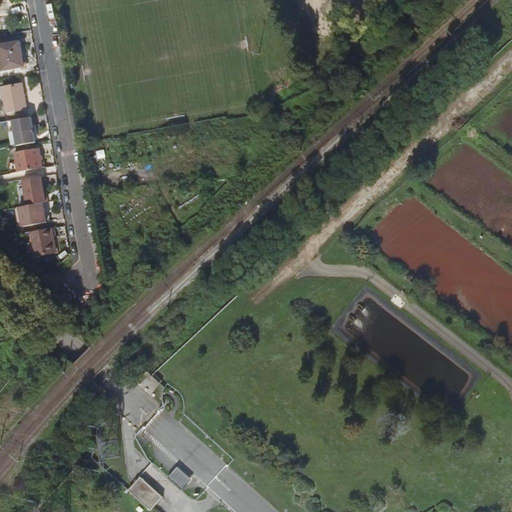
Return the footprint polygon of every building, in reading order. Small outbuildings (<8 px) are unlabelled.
[(0,44),(4,69),(26,66),(22,40),(0,44)] [(4,86),(9,112),(29,109),(24,82),(4,86)] [(33,116),(15,119),(20,145),(38,141),(33,116)] [(18,163),(21,173),(45,168),(41,149),(41,147),(16,152),(18,163)] [(18,163),(11,164),(13,175),(21,173),(18,163)] [(44,177),(26,180),(31,206),(46,203),(48,202),(49,202),(47,195),(44,177)] [(31,206),(22,208),(26,227),(49,222),(46,203),(31,206)] [(53,228),(33,232),(37,252),(38,256),(57,251),(53,228)] [(190,479),(177,468),(168,478),(181,489),(190,479)] [(153,507),(163,496),(141,476),(128,490),(151,510),(153,507)]
